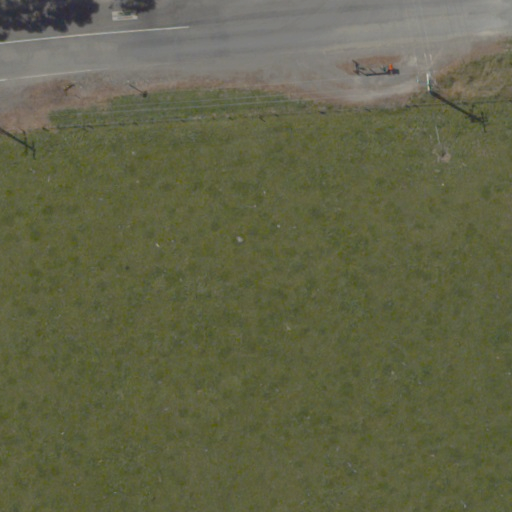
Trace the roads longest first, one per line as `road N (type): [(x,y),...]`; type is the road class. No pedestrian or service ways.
road 1 (unclassified): [(0,42),(350,16)]
road 2 (unclassified): [(350,16),(511,6)]
